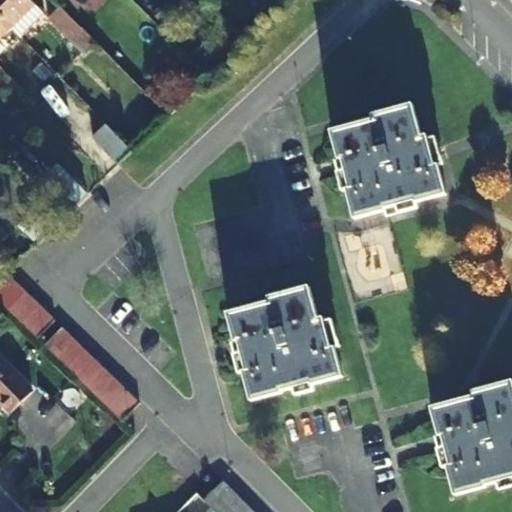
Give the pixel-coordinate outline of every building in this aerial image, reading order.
[(0,0),(0,17),(10,27),(34,3),(30,0),(0,0)] [(10,27),(20,38),(44,15),(34,3),(10,27)] [(81,29),(59,7),(47,19),(69,41),(81,29)] [(0,36),(10,27),(0,17),(0,36)] [(414,199),(415,201),(447,193),(438,160),(434,161),(428,137),(427,135),(422,136),(413,102),(371,112),(373,119),(330,130),(337,157),(340,157),(348,187),(345,187),(353,218),(385,210),(384,207),(414,199)] [(106,126),(93,138),(115,162),(129,150),(106,126)] [(436,135),(428,137),(434,161),(438,160),(442,159),(436,135)] [(340,157),(337,157),(333,158),(341,189),(345,187),(348,187),(340,157)] [(74,162),(48,187),(67,207),(93,182),(74,162)] [(384,207),(385,210),(387,215),(416,208),(415,201),(414,199),(384,207)] [(0,307),(34,341),(51,323),(2,275),(0,276),(0,307)] [(227,314),(235,342),(239,341),(247,371),(243,372),(252,403),(283,394),(282,392),(293,389),(293,390),(312,385),(343,376),(335,347),(333,347),(326,323),(324,317),(318,319),(309,285),(269,297),(270,302),(227,314)] [(335,320),(326,323),(333,347),(335,347),(341,345),(335,320)] [(43,349),(121,425),(138,407),(60,332),(43,349)] [(239,341),(235,342),(230,344),(238,374),(243,372),(247,371),(239,341)] [(0,405),(9,414),(29,394),(0,365),(0,405)] [(511,475),(511,379),(473,390),(474,395),(431,405),(439,435),(443,434),(451,463),(446,465),(454,496),(486,487),(485,483),(496,480),(511,475)] [(314,391),(312,385),(293,390),(295,396),(314,391)] [(442,465),(446,465),(451,463),(443,434),(439,435),(434,436),(436,442),(442,465)] [(511,475),(496,480),(498,487),(511,482),(511,475)] [(210,511),(230,491),(220,483),(201,502),(210,511)] [(228,511),(240,501),(230,491),(210,511),(211,511),(228,511)] [(250,511),(240,501),(228,511),(250,511)]
